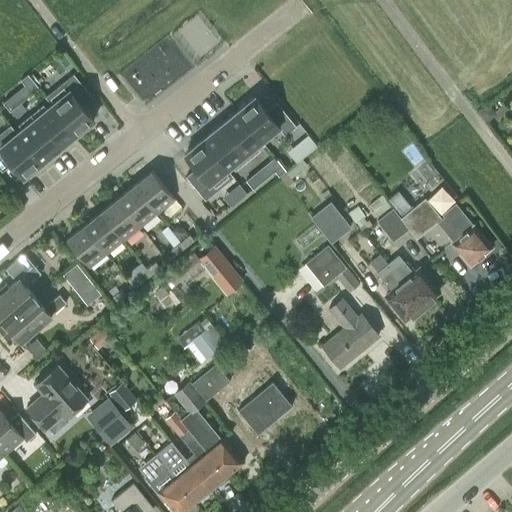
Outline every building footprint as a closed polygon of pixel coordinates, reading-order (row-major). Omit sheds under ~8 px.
[(10,111),(39,88),(27,74),(20,80),(24,85),(2,102),(10,111)] [(82,105),(91,98),(72,74),(45,96),(51,104),(75,134),(94,119),(82,105)] [(296,125),(277,102),(266,110),(255,96),(237,111),(262,141),(279,127),(285,135),(296,125)] [(485,120),(494,113),(487,103),(478,111),(485,120)] [(75,134),(51,104),(33,118),(58,149),(75,134)] [(262,141),(237,111),(220,125),(244,155),(262,141)] [(58,149),(33,118),(16,132),(16,133),(40,163),(58,149)] [(40,163),(16,133),(16,132),(10,124),(0,132),(0,168),(2,171),(12,163),(23,177),(40,163)] [(244,155),(220,125),(202,139),(227,169),(244,155)] [(318,146),(309,135),(298,143),(308,154),(318,146)] [(233,176),(227,169),(202,139),(184,153),(196,168),(186,176),(205,199),(233,176)] [(252,188),(274,170),(278,176),(286,170),(274,156),(245,180),(252,188)] [(157,212),(174,198),(152,170),(135,184),(157,212)] [(287,185),(293,180),(287,171),(281,176),(287,185)] [(241,182),(223,192),(229,203),(247,194),(241,182)] [(140,225),(157,212),(135,184),(118,197),(140,225)] [(118,197),(101,211),(123,239),(140,225),(118,197)] [(416,239),(441,218),(425,198),(401,218),(409,228),(408,229),(416,239)] [(351,226),(330,201),(310,217),(331,242),(351,226)] [(471,264),(493,246),(475,224),(473,225),(470,222),(471,221),(456,202),(443,213),(459,232),(460,230),(463,234),(453,242),(471,264)] [(364,215),(357,205),(347,213),(355,222),(364,215)] [(393,241),(408,229),(409,228),(401,218),(400,218),(392,208),(376,221),(393,241)] [(101,211),(84,224),(106,252),(123,239),(101,211)] [(84,224),(67,238),(89,266),(106,252),(84,224)] [(167,225),(160,230),(173,247),(175,245),(180,241),(179,239),(172,231),(167,225)] [(183,227),(177,226),(172,231),(179,239),(187,232),(183,227)] [(185,246),(193,239),(189,234),(180,241),(185,246)] [(176,253),(185,246),(180,241),(175,245),(173,247),(172,248),(176,253)] [(239,277),(211,243),(196,255),(223,289),(239,277)] [(349,291),(359,283),(327,244),(305,262),(323,285),(336,275),(349,291)] [(16,280),(34,264),(24,253),(6,269),(16,280)] [(166,275),(175,285),(201,263),(193,253),(166,275)] [(400,255),(389,264),(424,307),(434,298),(433,297),(439,292),(420,268),(414,272),(400,255)] [(151,273),(160,266),(156,261),(147,268),(151,273)] [(0,292),(1,293),(0,293),(0,316),(5,322),(35,296),(26,285),(41,272),(34,264),(16,280),(9,286),(5,283),(0,287),(0,292)] [(76,264),(63,274),(87,304),(100,293),(76,264)] [(414,315),(424,307),(389,264),(379,272),(393,289),(387,294),(406,318),(412,313),(414,315)] [(142,280),(151,273),(147,268),(138,275),(142,280)] [(138,275),(130,282),(134,287),(142,280),(138,275)] [(154,291),(159,298),(167,292),(161,285),(154,291)] [(117,301),(126,293),(122,288),(113,295),(117,301)] [(35,296),(5,322),(21,341),(66,302),(59,294),(44,306),(35,296)] [(345,326),(323,344),(340,365),(379,334),(362,312),(358,316),(342,297),(329,307),(345,326)] [(199,320),(176,337),(184,347),(187,345),(192,340),(206,358),(221,346),(225,343),(203,314),(197,318),(199,320)] [(98,349),(112,337),(103,326),(89,338),(98,349)] [(35,358),(44,350),(35,339),(26,347),(35,358)] [(303,358),(272,385),(278,393),(302,423),(311,415),(310,413),(321,404),(306,385),(317,376),(303,358)] [(43,392),(26,407),(45,429),(62,414),(64,417),(87,397),(58,364),(35,383),(43,392)] [(190,384),(205,401),(230,381),(215,364),(190,384)] [(137,399),(122,381),(108,392),(123,410),(137,399)] [(190,384),(178,395),(193,412),(197,408),(205,401),(190,384)] [(302,423),(278,393),(266,403),(262,399),(246,412),(261,431),(270,424),(281,438),(292,429),(293,430),(302,423)] [(193,412),(183,420),(195,435),(227,474),(243,461),(223,437),(222,439),(197,408),(193,412)] [(0,446),(5,453),(23,437),(26,441),(36,433),(17,412),(8,420),(0,410),(0,446)] [(97,428),(110,444),(131,426),(118,410),(97,428)] [(175,411),(166,418),(180,436),(181,435),(186,441),(195,452),(186,459),(190,464),(191,464),(210,488),(227,474),(195,435),(183,420),(175,411)] [(144,442),(135,431),(126,439),(136,450),(144,442)] [(194,501),(210,488),(191,464),(190,464),(186,459),(178,465),(163,446),(155,453),(162,461),(194,501)] [(162,461),(145,476),(157,492),(159,490),(175,510),(176,511),(180,511),(194,501),(162,461)] [(120,511),(141,511),(142,511),(151,504),(132,481),(110,499),(120,511)] [(31,509),(41,501),(34,492),(24,500),(31,509)]
